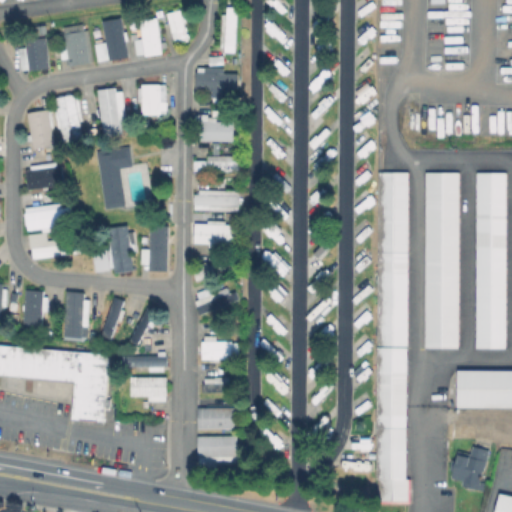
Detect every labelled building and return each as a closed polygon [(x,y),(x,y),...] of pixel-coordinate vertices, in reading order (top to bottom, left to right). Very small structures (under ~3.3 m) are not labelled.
[(223,40),(222,51),(234,52),(235,6),(222,6),(221,40),(223,40)] [(166,12),(172,42),(186,39),(180,9),(166,12)] [(93,43),(95,61),(126,56),(121,17),(100,20),(103,42),(93,43)] [(139,18),(140,38),(133,39),(134,55),(159,54),(157,18),(139,18)] [(89,28),(96,67),(77,70),(76,66),(71,67),(68,48),(73,47),(70,31),(89,28)] [(52,71),(23,74),(21,52),(29,51),(28,43),(48,41),(52,71)] [(235,88),(236,72),(222,72),(222,67),(194,66),(193,87),(235,88)] [(165,84),(136,84),(136,100),(140,100),(139,113),(164,113),(165,84)] [(100,135),(119,133),(118,118),(123,117),(121,87),(96,89),(100,135)] [(76,96),(77,100),(80,99),(85,122),(81,122),(84,139),(65,143),(57,99),(76,96)] [(49,111),(56,147),(35,150),(34,142),(30,143),(28,136),(33,135),(29,114),(49,111)] [(231,141),(232,121),(214,121),(214,116),(198,115),(198,140),(231,141)] [(123,205),(119,167),(130,166),(128,146),(95,149),(101,208),(123,205)] [(237,170),(236,160),(230,160),(230,157),(191,158),(191,171),(237,170)] [(58,163),(58,167),(62,167),(65,186),(50,188),(50,190),(45,191),(44,189),(30,191),(27,172),(32,171),(32,167),(58,163)] [(409,503),(409,476),(403,476),(403,171),(383,171),(383,503),(409,503)] [(457,171),(457,346),(423,346),(423,171),(457,171)] [(503,346),(475,346),(475,172),(503,172),(503,346)] [(236,210),(237,190),(193,188),(193,209),(236,210)] [(62,202),(63,207),(70,206),(72,222),(51,225),(51,229),(43,231),(43,227),(28,229),(28,224),(26,224),(24,213),(26,213),(25,207),(62,202)] [(167,224),(149,223),(148,248),(139,248),(139,262),(147,263),(147,270),(166,270),(167,224)] [(233,245),(234,224),(192,223),(191,243),(233,245)] [(79,252),(35,258),(34,247),(77,241),(79,252)] [(213,262),(204,265),(204,266),(191,270),(194,280),(216,273),(213,262)] [(229,283),(193,294),(199,312),(234,302),(229,283)] [(9,292),(8,310),(4,310),(2,328),(0,327),(0,285),(5,286),(5,292),(9,292)] [(50,300),(48,315),(44,314),(43,330),(23,328),(27,292),(46,294),(46,299),(50,300)] [(91,303),(89,329),(84,329),(82,341),(65,339),(69,294),(86,296),(86,303),(91,303)] [(110,295),(97,335),(109,339),(122,299),(110,295)] [(230,341),(203,341),(203,357),(229,358),(230,341)] [(0,344),(107,354),(102,420),(66,417),(69,380),(0,374),(0,344)] [(164,371),(164,356),(118,355),(118,366),(146,366),(146,370),(164,371)] [(511,406),(454,406),(454,370),(511,370),(511,406)] [(164,377),(128,376),(128,395),(146,395),(146,400),(164,400),(164,377)] [(201,392),(227,391),(226,376),(200,377),(201,392)] [(233,407),(196,406),(196,427),(233,428),(233,407)] [(196,435),(196,463),(235,463),(236,435),(196,435)] [(478,480),(483,482),(481,490),(459,484),(460,480),(448,477),(455,450),(468,453),(470,445),(487,449),(482,470),(480,470),(478,480)] [(511,497),(511,511),(494,511),(499,494),(511,497)]
